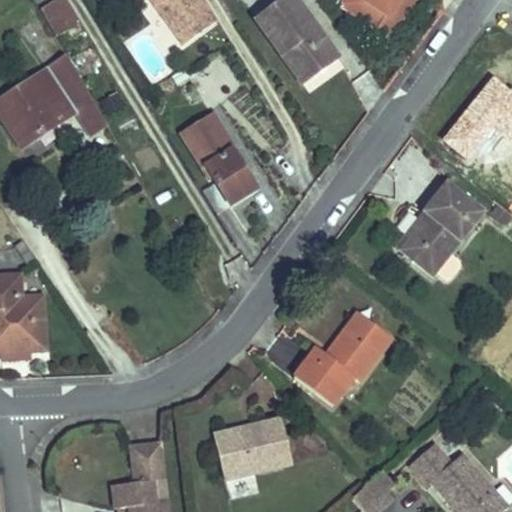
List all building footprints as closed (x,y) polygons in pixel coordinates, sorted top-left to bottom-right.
[(47,0),(32,0),(40,13),(52,6),(47,0)] [(61,0),(52,6),(40,13),(55,39),(78,24),(63,0),(61,0)] [(97,0),(104,10),(120,0),(97,0)] [(162,10),(166,16),(162,19),(182,46),(216,21),(200,0),(148,0),(158,13),(162,10)] [(337,58),(294,0),(285,0),(256,21),(302,84),(337,58)] [(398,0),(343,0),(339,6),(378,31),(398,0)] [(415,0),(398,0),(378,31),(375,36),(387,44),(415,0)] [(88,95),(67,58),(0,101),(0,116),(21,149),(76,113),(72,106),(88,95)] [(106,125),(88,95),(72,106),(91,135),(106,125)] [(137,126),(132,117),(117,125),(121,134),(137,126)] [(212,119),(186,136),(215,184),(203,192),(217,215),(245,197),(239,187),(250,180),(212,119)] [(245,197),(256,190),(250,180),(239,187),(245,197)] [(409,239),(399,252),(432,278),(435,274),(450,255),(483,213),(446,183),(423,212),(427,216),(418,227),(422,230),(415,238),(409,239)] [(506,227),(511,219),(511,216),(498,205),(489,216),(501,226),(502,225),(506,227)] [(423,212),(394,248),(399,252),(409,239),(415,238),(422,230),(418,227),(427,216),(423,212)] [(450,255),(435,274),(444,281),(449,280),(459,268),(459,263),(450,255)] [(19,278),(0,278),(0,354),(1,354),(1,352),(29,350),(29,352),(45,351),(42,299),(21,300),(19,278)] [(359,338),(370,323),(357,314),(346,329),(359,338)] [(359,383),(392,339),(370,323),(359,338),(346,329),(332,348),(336,351),(330,359),(326,356),(316,349),(294,379),(332,407),(353,379),(359,383)] [(326,356),(330,359),(336,351),(332,348),(326,356)] [(29,350),(1,352),(1,354),(2,362),(29,361),(29,352),(29,350)] [(224,481),(292,465),(281,420),(255,426),(257,432),(231,438),(230,433),(214,436),(224,481)] [(231,438),(257,432),(255,426),(230,433),(231,438)] [(164,479),(159,443),(130,446),(134,483),(116,486),(119,510),(129,509),(129,511),(152,511),(149,481),(164,479)] [(503,511),(507,508),(460,456),(450,465),(433,445),(408,467),(427,487),(432,483),(457,511),(503,511)] [(74,470),(82,494),(108,484),(100,461),(74,470)] [(388,493),(396,487),(383,472),(353,499),(364,511),(381,511),(395,500),(388,493)] [(167,511),(164,479),(149,481),(152,511),(167,511)]
